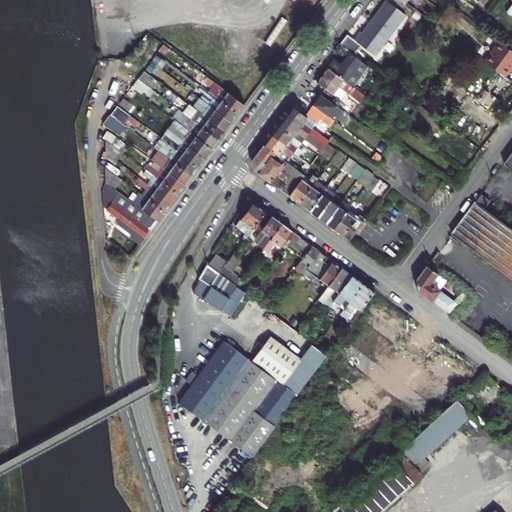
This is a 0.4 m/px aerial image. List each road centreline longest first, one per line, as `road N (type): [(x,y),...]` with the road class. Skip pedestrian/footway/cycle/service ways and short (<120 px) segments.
road 1 (residential): [(224,165),(160,255),(129,338),(130,370),(173,511)]
road 2 (residential): [(224,165),(393,290)]
road 3 (residential): [(347,0),(224,165)]
road 4 (residential): [(511,130),(393,290)]
road 5 (residential): [(393,290),(511,378)]
